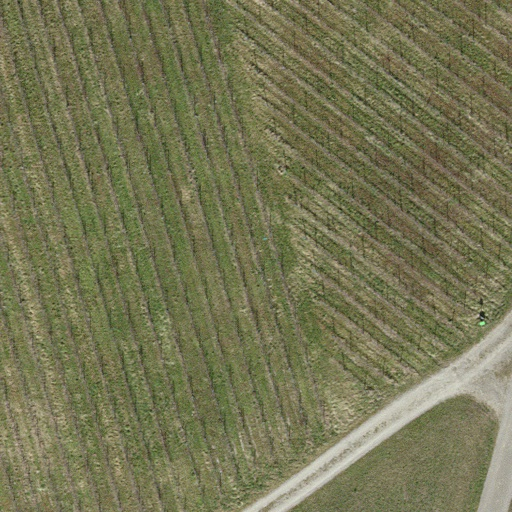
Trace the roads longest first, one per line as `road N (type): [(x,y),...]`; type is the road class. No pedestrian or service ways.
road 1 (track): [(511,335),(260,511)]
road 2 (track): [(511,383),(478,511)]
